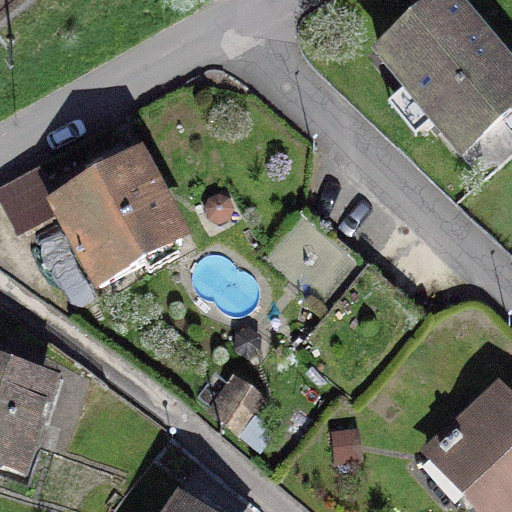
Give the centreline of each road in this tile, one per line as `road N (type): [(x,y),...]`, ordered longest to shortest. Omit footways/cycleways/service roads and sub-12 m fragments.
road 1 (residential): [(230,31),(511,292)]
road 2 (residential): [(287,511),(186,428),(0,296)]
road 3 (residential): [(230,31),(0,162)]
